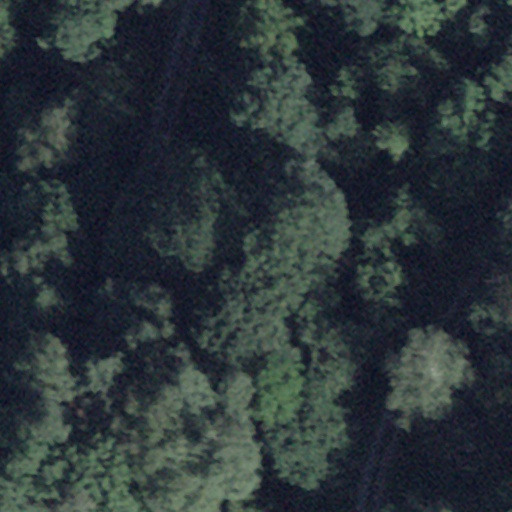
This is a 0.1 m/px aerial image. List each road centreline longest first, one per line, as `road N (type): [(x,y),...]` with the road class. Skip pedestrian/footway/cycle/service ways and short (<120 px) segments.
road 1 (track): [(202,0),(103,361),(99,448),(129,511)]
road 2 (track): [(385,511),(407,383),(511,225)]
road 3 (track): [(0,167),(49,66),(66,0)]
